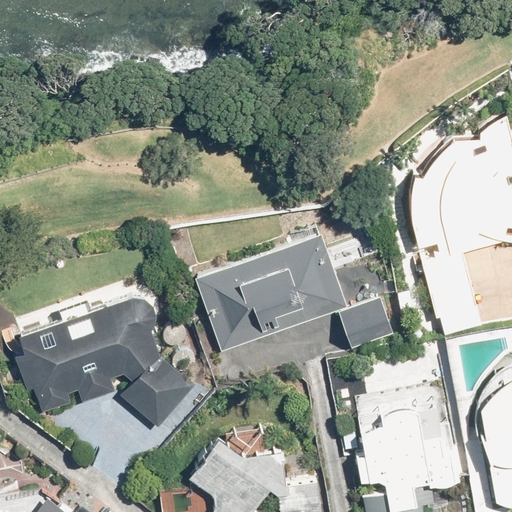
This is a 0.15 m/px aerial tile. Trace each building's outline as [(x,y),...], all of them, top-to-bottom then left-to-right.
[(477,302),(463,247),(503,238),(508,222),(511,222),(511,131),(506,107),(478,124),(479,131),(453,131),(443,137),(434,147),(426,156),(419,168),(413,166),(410,177),(408,191),(409,204),(411,219),(417,241),(434,237),(437,244),(432,247),(433,251),(421,255),(435,312),(477,302)] [(320,227),(194,272),(221,346),(335,305),(349,343),(391,329),(378,293),(348,303),(320,227)] [(41,408),(70,398),(67,388),(77,386),(82,398),(114,386),(110,374),(123,370),(130,376),(119,390),(156,423),(194,379),(161,351),(148,321),(151,318),(154,306),(150,296),(142,289),(131,288),(61,313),(60,311),(16,327),(23,345),(13,348),(25,385),(32,382),(41,408)] [(511,503),(511,358),(506,360),(499,365),(494,370),(488,376),(485,382),(481,388),(478,395),(475,403),(475,409),(474,415),(474,421),(475,427),(477,434),(479,439),(489,458),(496,499),(503,502),(511,503)] [(355,406),(362,447),(354,449),(359,475),(376,473),(383,477),(384,485),(361,489),(365,511),(425,511),(423,499),(434,497),(430,480),(460,475),(447,407),(437,409),(435,400),(434,400),(432,394),(355,406)] [(280,511),(322,511),(318,475),(285,479),(282,443),(241,448),(216,430),(186,470),(212,488),(213,503),(206,511),(261,511),(253,506),(269,485),(277,490),(280,511)] [(75,511),(45,490),(29,511),(75,511)]
